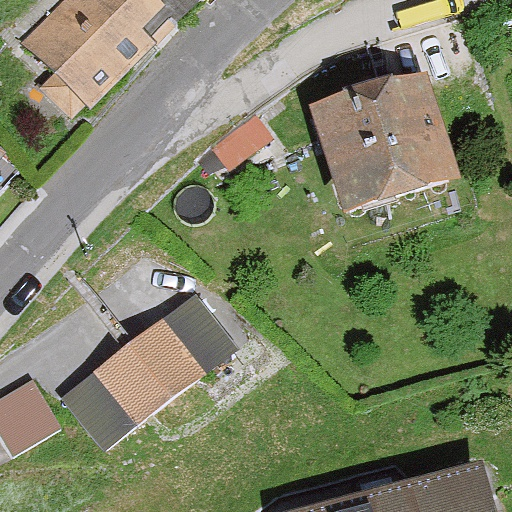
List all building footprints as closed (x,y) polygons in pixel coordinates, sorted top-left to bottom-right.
[(69,117),(82,104),(89,111),(199,0),(64,0),(19,46),(52,79),(41,90),(69,117)] [(345,225),(458,192),(426,82),(313,115),(345,225)] [(0,187),(16,170),(0,154),(0,187)] [(105,454),(237,353),(196,299),(63,401),(105,454)] [(0,435),(11,455),(55,428),(29,385),(0,402),(0,435)] [(319,511),(490,511),(480,470),(319,511)]
